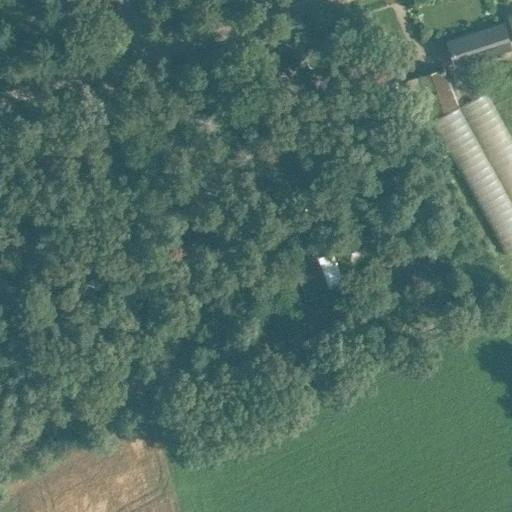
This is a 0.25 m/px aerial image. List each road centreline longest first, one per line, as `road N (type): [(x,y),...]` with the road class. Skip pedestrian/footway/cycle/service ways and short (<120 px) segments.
road 1 (track): [(103,69),(134,379),(93,411),(0,452)]
road 2 (unclassified): [(150,54),(322,0)]
road 3 (unclassified): [(0,99),(150,54)]
